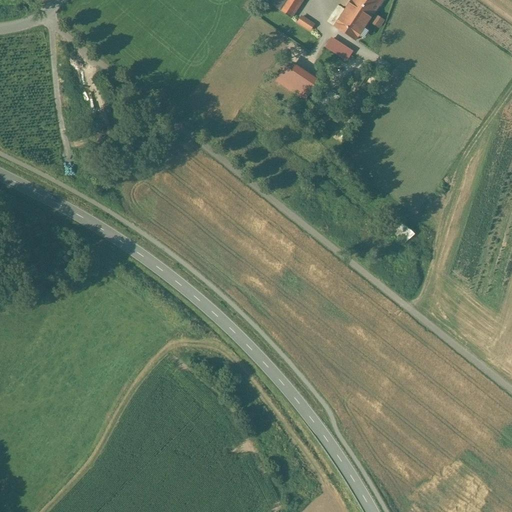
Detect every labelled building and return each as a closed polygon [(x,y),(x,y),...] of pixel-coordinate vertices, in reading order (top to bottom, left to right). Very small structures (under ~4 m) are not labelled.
[(263,0),(280,10),(286,0),(263,0)] [(286,0),(280,10),(285,14),(291,18),(302,0),(286,0)] [(345,10),(334,27),(355,40),(381,0),(351,0),(345,10)] [(383,20),(376,15),(371,23),(378,28),(383,20)] [(315,25),(301,16),(296,23),(310,32),(315,25)] [(351,53),(330,39),(326,46),(346,60),(351,53)] [(279,62),(280,57),(278,53),(276,49),(272,46),(267,45),(262,46),(258,49),(256,53),(255,58),(256,63),(259,66),(263,69),(268,70),(272,69),(276,66),(279,62)] [(277,70),(296,80),(305,65),(286,54),(277,70)] [(281,83),(292,90),(297,82),(285,75),(281,83)] [(325,88),(314,107),(327,114),(338,95),(325,88)] [(106,105),(94,106),(96,133),(109,132),(106,105)] [(373,192),(371,198),(384,203),(386,197),(373,192)] [(392,210),(382,219),(404,242),(414,233),(392,210)]
